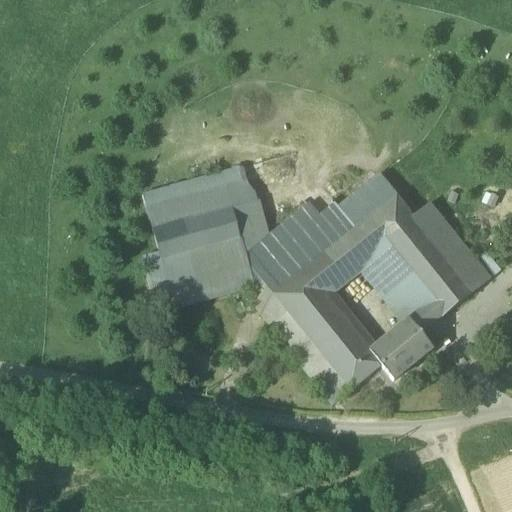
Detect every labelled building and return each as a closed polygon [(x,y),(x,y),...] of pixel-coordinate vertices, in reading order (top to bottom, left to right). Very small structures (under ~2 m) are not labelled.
[(141,198),(151,233),(230,211),(239,244),(243,259),(260,245),(239,171),(141,198)] [(379,178),(335,213),(351,234),(354,232),(395,199),(379,178)] [(472,295),(450,267),(412,220),(395,199),(354,232),(372,255),(380,249),(390,261),(391,260),(427,305),(440,321),(472,295)] [(428,206),(412,220),(450,267),(467,254),(428,206)] [(340,243),(351,234),(335,213),(334,211),(317,220),(307,208),(260,245),(243,259),(250,287),(253,309),(320,394),(331,407),(349,393),(273,297),(340,243)] [(151,233),(158,256),(160,265),(239,244),(230,211),(151,233)] [(340,243),(358,267),(372,255),(354,232),(351,234),(340,243)] [(358,267),(340,243),(273,297),(349,393),(379,368),(367,354),(369,352),(323,295),(354,270),(358,267)] [(154,313),(250,287),(243,259),(239,244),(160,265),(158,256),(141,260),(154,313)] [(380,249),(372,255),(358,267),(354,270),(400,327),(408,320),(415,314),(427,305),(391,260),(390,261),(380,249)] [(450,267),(472,295),(489,282),(479,269),(467,254),(450,267)] [(479,269),(489,282),(499,273),(489,260),(479,269)] [(415,314),(429,330),(440,321),(427,305),(415,314)] [(408,320),(419,337),(429,330),(415,314),(408,320)] [(379,368),(392,384),(431,352),(419,337),(408,320),(400,327),(369,352),(367,354),(379,368)]
